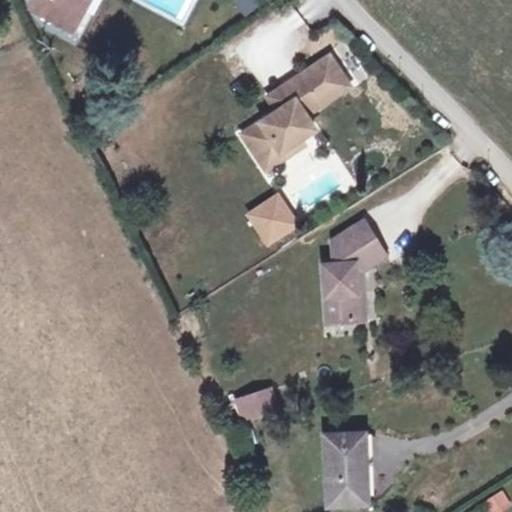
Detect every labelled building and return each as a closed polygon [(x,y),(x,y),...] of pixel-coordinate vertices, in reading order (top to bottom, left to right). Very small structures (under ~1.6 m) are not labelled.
[(39,0),(37,6),(71,24),(83,0),(39,0)] [(241,0),(237,3),(245,14),(257,6),(252,0),(241,0)] [(330,57),(301,77),(320,106),(350,87),(330,57)] [(301,77),(270,97),(279,112),(296,100),(306,115),(320,106),(301,77)] [(279,112),(244,135),(263,164),(301,139),(315,129),(306,115),(296,100),(279,112)] [(301,139),(263,164),(267,169),(305,144),(301,139)] [(268,207),(284,232),(297,223),(281,198),(268,207)] [(268,207),(255,215),(270,240),(284,232),(268,207)] [(335,265),(324,265),(328,322),(364,320),(363,294),(357,294),(355,264),(381,247),(366,222),(334,241),(335,265)] [(381,247),(355,264),(357,294),(363,294),(362,271),(386,255),(381,247)] [(267,393),(240,401),(246,417),(272,409),(267,393)] [(370,434),(326,437),(330,504),(367,502),(365,455),(372,454),(370,434)] [(498,511),(509,506),(500,492),(488,500),(494,511),(498,511)]
